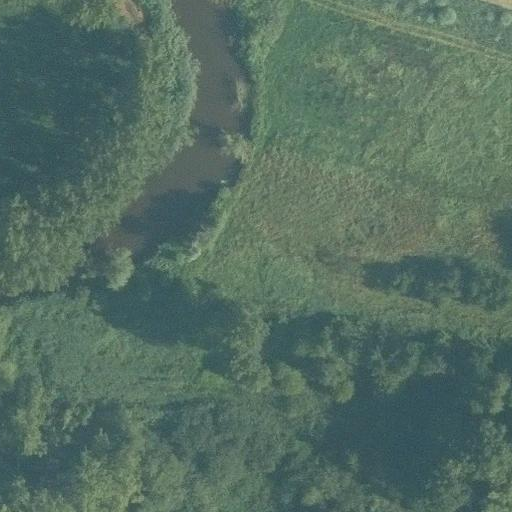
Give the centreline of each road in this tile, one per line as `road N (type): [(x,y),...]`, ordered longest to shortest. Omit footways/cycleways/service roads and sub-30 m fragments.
road 1 (track): [(511,428),(425,425),(375,404),(29,327)]
road 2 (track): [(511,57),(332,0)]
